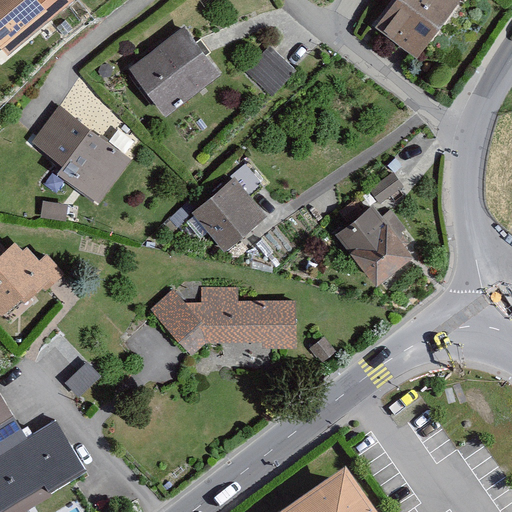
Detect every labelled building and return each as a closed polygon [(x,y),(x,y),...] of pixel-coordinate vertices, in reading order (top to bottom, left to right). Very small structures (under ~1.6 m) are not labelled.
[(0,0),(0,37),(11,50),(71,0),(0,0)] [(420,52),(460,0),(396,0),(380,21),(420,52)] [(165,114),(220,74),(184,26),(130,66),(165,114)] [(271,42),(248,67),(274,90),(297,66),(271,42)] [(70,113),(45,146),(59,157),(55,163),(101,198),(130,160),(70,113)] [(193,206),(225,246),(259,220),(246,204),(270,186),(247,157),(234,167),(237,171),(193,206)] [(380,195),(403,183),(398,173),(375,185),(380,195)] [(370,205),(337,231),(379,283),(411,257),(405,249),(411,245),(402,234),(406,230),(391,212),(382,219),(370,205)] [(15,231),(0,245),(0,309),(3,313),(59,263),(44,248),(37,255),(15,231)] [(206,341),(262,341),(262,349),(297,349),(297,305),(238,305),(238,295),(204,295),(204,302),(189,302),(176,287),(153,309),(194,353),(206,341)] [(324,338),(312,348),(324,362),(336,352),(324,338)] [(92,361),(69,375),(77,389),(100,374),(92,361)] [(53,494),(88,473),(55,420),(27,437),(12,412),(0,418),(0,511),(25,511),(28,510),(21,500),(47,484),(53,494)] [(372,511),(349,478),(300,511),(372,511)]
